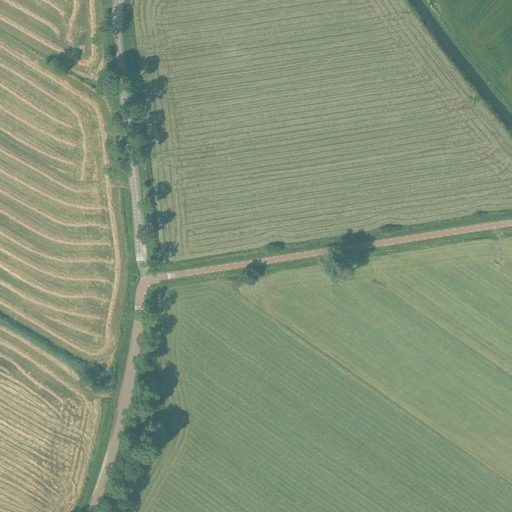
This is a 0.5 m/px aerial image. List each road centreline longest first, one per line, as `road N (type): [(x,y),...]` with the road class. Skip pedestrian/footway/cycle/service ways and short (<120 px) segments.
road 1 (unclassified): [(147,280),(511,222)]
road 2 (unclassified): [(147,280),(117,0)]
road 3 (unclassified): [(90,511),(116,436),(147,280)]
